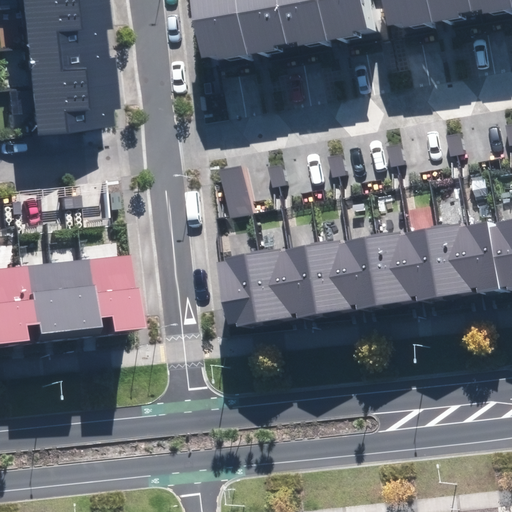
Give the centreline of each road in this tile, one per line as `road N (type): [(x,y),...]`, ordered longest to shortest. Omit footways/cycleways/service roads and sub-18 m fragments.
road 1 (residential): [(163,150),(200,132),(511,83)]
road 2 (secondary): [(192,421),(511,392)]
road 3 (secondary): [(511,425),(197,459)]
road 4 (residential): [(163,150),(192,421)]
road 5 (secondary): [(197,459),(0,481)]
road 6 (secondary): [(0,441),(192,421)]
road 7 (residential): [(163,150),(0,166)]
road 8 (residential): [(143,0),(163,150)]
